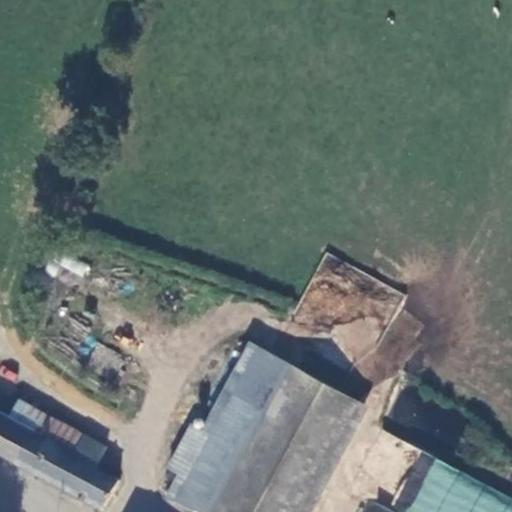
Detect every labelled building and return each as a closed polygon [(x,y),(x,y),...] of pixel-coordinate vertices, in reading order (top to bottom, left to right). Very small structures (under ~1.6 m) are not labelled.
[(57,255),(52,276),(63,278),(64,272),(83,277),(86,263),(57,255)] [(346,299),(362,307),(393,323),(407,296),(342,262),(336,274),(354,284),(346,299)] [(226,511),(302,373),(266,354),(179,511),(226,511)] [(293,511),(354,401),(302,373),(226,511),(293,511)] [(0,407),(9,411),(15,396),(0,391),(0,407)] [(35,410),(26,430),(75,457),(85,437),(35,410)] [(26,430),(0,415),(0,456),(101,511),(118,478),(95,467),(106,448),(85,437),(75,457),(26,430)] [(511,511),(511,497),(418,454),(391,511),(372,502),(367,511),(511,511)]
